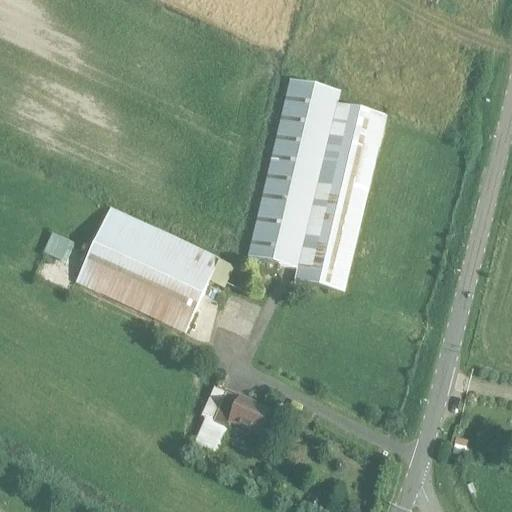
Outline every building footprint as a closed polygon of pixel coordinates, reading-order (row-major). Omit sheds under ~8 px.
[(339,79),(336,89),(376,108),(382,83),(397,87),(410,36),(377,28),(365,78),(343,72),(341,80),(339,79)] [(294,283),(343,294),(384,119),(336,107),(338,95),(290,84),(248,260),(296,271),(294,283)] [(222,287),(231,267),(109,211),(93,249),(76,286),(184,334),(209,281),(222,287)] [(54,234),(46,254),(69,262),(76,242),(54,234)] [(269,412),(239,400),(238,402),(224,396),(223,399),(215,396),(204,421),(208,423),(197,450),(216,457),(229,425),(259,437),(269,412)]
